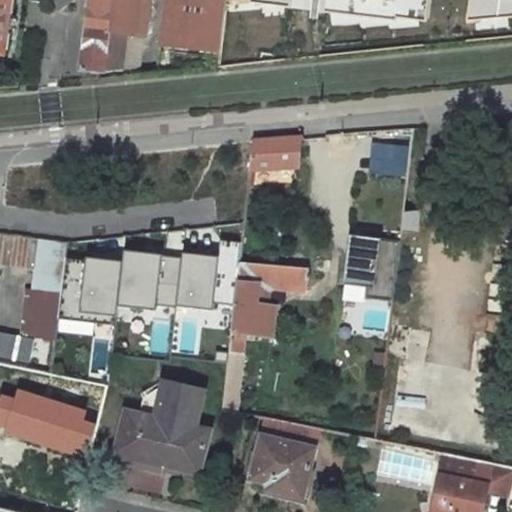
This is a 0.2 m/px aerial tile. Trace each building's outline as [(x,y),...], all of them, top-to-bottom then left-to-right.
[(0,0),(0,51),(2,52),(3,50),(4,50),(7,48),(9,34),(6,30),(5,30),(7,16),(8,16),(11,13),(12,0),(0,0)] [(124,0),(89,0),(86,29),(115,32),(161,38),(164,16),(123,11),(124,0)] [(165,0),(164,16),(161,38),(160,45),(220,52),(226,0),(165,0)] [(326,0),(325,12),(397,20),(397,18),(426,21),(428,0),(326,0)] [(511,0),(428,0),(426,21),(425,25),(511,16),(511,0)] [(115,32),(86,29),(80,80),(102,78),(103,72),(104,72),(107,47),(113,47),(115,32)] [(302,137),(254,141),(251,170),(299,167),(302,137)] [(490,238),(511,240),(511,204),(510,204),(495,202),(490,238)] [(419,216),(404,216),(401,233),(417,235),(419,216)] [(8,235),(0,233),(0,253),(41,258),(38,292),(26,290),(21,336),(55,340),(57,328),(58,318),(65,258),(67,243),(11,235),(8,235)] [(393,299),(401,240),(349,233),(346,254),(343,278),(367,281),(365,295),(393,299)] [(218,257),(183,253),(182,258),(177,305),(213,309),(214,303),(234,305),(240,263),(241,243),(221,241),(218,257)] [(182,258),(125,251),(123,262),(117,306),(156,311),(157,306),(176,308),(177,305),(182,258)] [(87,261),(65,258),(58,318),(116,325),(116,321),(117,306),(123,262),(87,258),(87,261)] [(309,269),(240,263),(234,305),(232,331),(230,353),(230,354),(242,355),(245,333),(273,337),(276,306),(267,304),(268,288),(306,291),(309,269)] [(34,339),(0,332),(0,357),(29,363),(34,339)] [(237,411),(242,355),(230,354),(229,363),(225,409),(237,411)] [(208,430),(194,427),(202,393),(159,383),(151,417),(125,411),(115,454),(145,461),(144,468),(160,471),(162,465),(181,469),(198,473),(208,430)] [(268,489),(292,495),(296,479),(306,481),(314,448),(261,436),(251,479),(269,483),(268,489)] [(483,511),(488,492),(510,497),(511,491),(511,466),(498,464),(447,454),(438,494),(433,511),(483,511)] [(296,479),(292,495),(302,498),(306,481),(296,479)]
